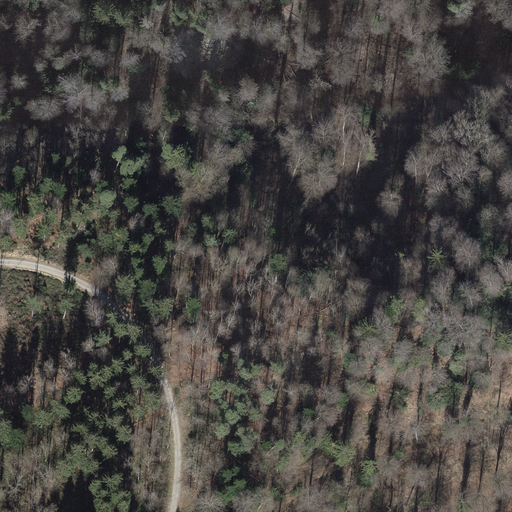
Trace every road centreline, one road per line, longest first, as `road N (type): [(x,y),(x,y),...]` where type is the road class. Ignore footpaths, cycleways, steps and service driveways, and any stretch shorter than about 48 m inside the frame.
road 1 (track): [(0,262),(71,277),(136,329),(173,408),(172,511)]
road 2 (track): [(205,492),(257,447),(289,362),(234,310)]
